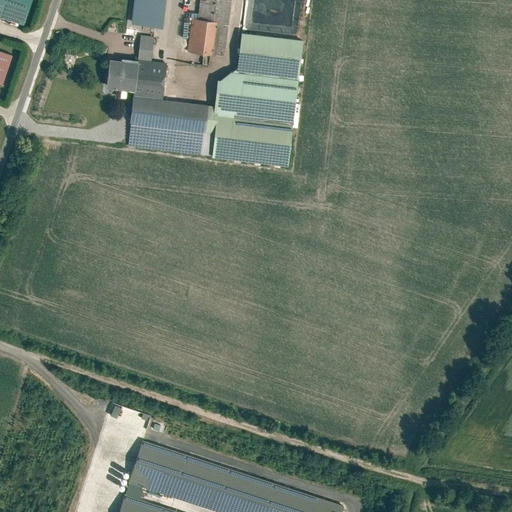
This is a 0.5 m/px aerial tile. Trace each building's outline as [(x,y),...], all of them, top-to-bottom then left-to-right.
[(34,0),(0,0),(0,21),(23,30),(34,0)] [(137,0),(135,23),(170,26),(172,0),(137,0)] [(192,22),(190,51),(217,53),(219,32),(231,33),(233,0),(193,0),(193,4),(184,4),(183,21),(192,22)] [(304,43),(241,36),(238,70),(231,73),(230,76),(221,85),(218,84),(215,109),(134,100),(128,148),(213,157),(213,160),(291,169),(304,43)] [(0,53),(0,91),(3,92),(15,58),(0,53)] [(188,64),(199,64),(199,54),(188,54),(188,64)] [(139,62),(111,59),(108,87),(134,90),(134,93),(162,97),(165,67),(138,64),(139,62)] [(103,410),(110,412),(113,402),(107,400),(103,410)] [(341,511),(344,503),(141,437),(116,511),(190,511),(140,496),(143,486),(224,511),(341,511)]
